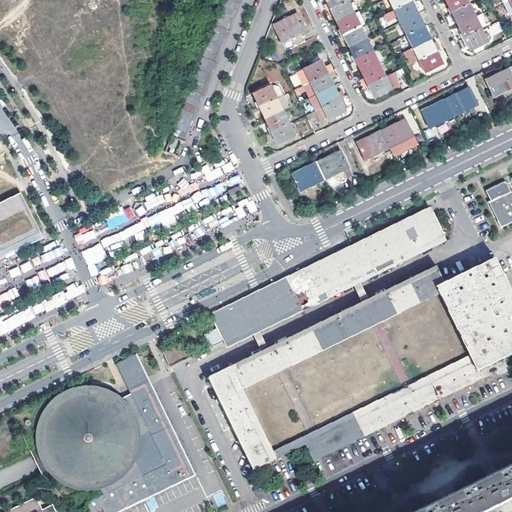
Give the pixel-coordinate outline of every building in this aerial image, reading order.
[(32,0),(11,0),(16,8),(32,0)] [(122,0),(101,0),(105,8),(110,18),(127,10),(122,0)] [(236,5),(224,0),(222,7),(234,11),(236,5)] [(346,0),(325,0),(329,7),(326,8),(328,12),(348,2),(346,0)] [(388,0),(394,12),(412,3),(410,0),(388,0)] [(466,0),(448,0),(446,1),(449,8),(452,14),(470,5),(466,0)] [(508,17),(511,15),(511,0),(510,0),(502,4),(508,17)] [(332,15),(337,23),(354,15),(348,2),(328,12),(330,16),(332,15)] [(398,19),(400,24),(418,15),(415,10),(412,3),(394,12),(398,19)] [(90,4),(76,12),(86,31),(95,26),(100,24),(95,13),(90,4)] [(455,20),(458,26),(475,17),(470,5),(452,14),(455,20)] [(222,7),(219,12),(231,17),(234,11),(222,7)] [(105,8),(95,13),(100,24),(95,26),(97,30),(112,22),(110,18),(105,8)] [(231,17),(219,12),(217,19),(229,24),(231,17)] [(394,12),(384,17),(387,24),(398,19),(394,12)] [(475,17),(458,26),(462,32),(465,39),(482,30),(490,26),(483,13),(475,17)] [(305,32),(296,14),(273,25),(282,44),(284,42),(287,49),(305,40),(302,34),(305,32)] [(67,15),(51,23),(55,32),(60,43),(77,34),(67,15)] [(354,15),(337,23),(340,30),(337,32),(340,38),(360,28),(354,15)] [(400,24),(407,37),(424,28),(421,22),(418,15),(400,24)] [(229,24),(217,19),(214,26),(226,30),(229,24)] [(489,36),(502,31),(499,23),(487,28),(489,36)] [(214,26),(212,32),(224,37),(226,30),(214,26)] [(40,28),(25,36),(35,55),(45,50),(50,48),(45,37),(40,28)] [(346,42),(349,49),(366,41),(360,28),(340,38),(343,43),(346,42)] [(407,37),(412,48),(430,40),(428,35),(424,28),(407,37)] [(468,45),(470,51),(488,42),(482,30),(465,39),(468,45)] [(55,32),(45,37),(50,48),(45,50),(47,54),(62,46),(60,43),(55,32)] [(224,37),(212,32),(209,38),(221,43),(224,37)] [(221,43),(209,38),(207,44),(219,49),(221,43)] [(412,48),(419,61),(436,53),(434,47),(430,40),(412,48)] [(350,57),(353,63),(372,53),(366,41),(349,49),(352,56),(350,57)] [(219,49),(207,44),(205,51),(216,55),(219,49)] [(412,48),(403,53),(410,66),(419,61),(412,48)] [(205,51),(202,57),(214,62),(216,55),(205,51)] [(357,65),(361,74),(378,65),(372,53),(353,63),(354,66),(357,65)] [(436,53),(419,61),(425,74),(442,65),(440,60),(436,53)] [(202,57),(199,64),(211,68),(214,62),(202,57)] [(147,58),(121,70),(132,97),(159,85),(147,58)] [(321,62),(303,71),(305,74),(310,84),(331,74),(329,71),(326,72),(321,62)] [(211,68),(199,64),(197,70),(209,75),(211,68)] [(362,82),(365,88),(384,78),(378,65),(361,74),(364,80),(362,82)] [(511,88),(511,73),(509,68),(494,76),(485,81),(493,98),(511,88)] [(197,70),(194,77),(206,82),(209,75),(197,70)] [(298,78),(303,88),(310,84),(305,74),(298,78)] [(316,96),(333,87),(330,81),(334,79),(331,74),(310,84),(316,96)] [(384,78),(365,88),(366,91),(369,90),(373,98),(399,86),(393,74),(384,78)] [(206,82),(194,77),(192,83),(204,88),(206,82)] [(204,88),(192,83),(189,90),(201,95),(204,88)] [(303,88),(309,100),(316,96),(310,84),(303,88)] [(270,87),(253,95),(260,109),(277,101),(270,87)] [(322,109),(343,98),(342,95),(338,97),(333,87),(316,96),(322,109)] [(459,93),(445,100),(454,117),(477,105),(469,88),(459,93)] [(201,95),(189,90),(187,97),(198,102),(201,95)] [(148,178),(108,94),(75,109),(114,193),(148,178)] [(280,96),(283,108),(291,106),(288,94),(280,96)] [(309,100),(315,112),(322,109),(316,96),(309,100)] [(198,102),(187,97),(184,104),(196,109),(198,102)] [(345,102),(343,98),(322,109),(328,121),(345,112),(341,104),(345,102)] [(429,129),(454,117),(445,100),(434,105),(421,112),(429,129)] [(266,121),(283,113),(277,101),(260,109),(266,121)] [(196,109),(184,104),(182,110),(193,114),(196,109)] [(182,110),(179,116),(191,120),(193,114),(182,110)] [(266,121),(272,133),(289,125),(283,113),(266,121)] [(191,120),(179,116),(177,122),(189,127),(191,120)] [(394,125),(380,131),(389,149),(393,157),(417,146),(404,120),(394,125)] [(189,127),(177,122),(174,129),(186,134),(189,127)] [(295,137),(289,125),(272,133),(278,146),(295,137)] [(186,134),(174,129),(171,136),(183,141),(186,134)] [(364,161),(389,149),(380,131),(365,139),(356,143),(364,161)] [(173,153),(178,141),(172,138),(169,147),(171,148),(169,152),(173,153)] [(330,156),(316,163),(324,180),(343,171),(344,171),(347,178),(352,175),(341,151),(330,156)] [(0,203),(20,193),(13,179),(10,180),(4,168),(7,166),(0,153),(0,203)] [(300,192),(324,180),(316,163),(304,169),(291,175),(300,192)] [(501,228),(511,222),(511,182),(511,183),(508,185),(506,182),(487,191),(492,201),(488,203),(501,228)] [(20,193),(0,203),(0,251),(8,247),(26,238),(39,232),(20,193)] [(430,208),(211,313),(226,343),(443,237),(430,208)] [(103,239),(106,245),(143,230),(140,223),(103,239)] [(0,251),(0,259),(42,239),(39,232),(26,238),(8,247),(0,251)] [(100,243),(82,252),(89,266),(107,257),(100,243)] [(495,257),(445,282),(449,290),(499,265),(495,257)] [(29,261),(21,265),(24,272),(32,268),(29,261)] [(306,444),(313,460),(489,374),(485,366),(502,357),(511,352),(511,291),(499,265),(449,290),(445,282),(428,290),(422,278),(238,368),(244,380),(233,386),(227,373),(225,369),(207,377),(253,470),(296,449),(293,443),(303,438),(306,444)] [(440,269),(422,278),(428,290),(445,282),(440,269)] [(0,334),(37,315),(32,306),(0,323),(0,334)] [(66,511),(110,511),(189,474),(136,364),(139,362),(136,355),(117,364),(131,395),(121,400),(116,397),(112,395),(108,392),(103,391),(98,390),(94,389),(88,389),(84,389),(79,390),(74,391),(69,393),(65,395),(61,398),(59,400),(57,401),(54,404),(50,409),(47,412),(46,415),(44,419),(42,420),(41,417),(40,415),(38,413),(36,411),(34,410),(31,409),(29,409),(27,409),(24,410),(22,411),(20,413),(18,415),(17,417),(16,420),(16,422),(16,425),(17,427),(18,429),(20,431),(22,433),(24,434),(26,435),(27,435),(30,453),(39,448),(50,471),(55,476),(62,481),(69,484),(76,486),(80,487),(86,488),(90,488),(94,488),(100,487),(103,494),(66,511)] [(485,366),(489,374),(506,366),(502,357),(485,366)] [(238,368),(227,373),(233,386),(244,380),(238,368)] [(293,443),(296,449),(303,465),(313,460),(306,444),(303,438),(293,443)] [(39,448),(30,453),(40,475),(50,471),(39,448)] [(484,511),(506,502),(511,498),(511,464),(492,474),(460,490),(448,496),(414,511),(484,511)] [(218,506),(225,504),(222,493),(214,495),(218,506)] [(52,511),(44,494),(6,511),(52,511)]
